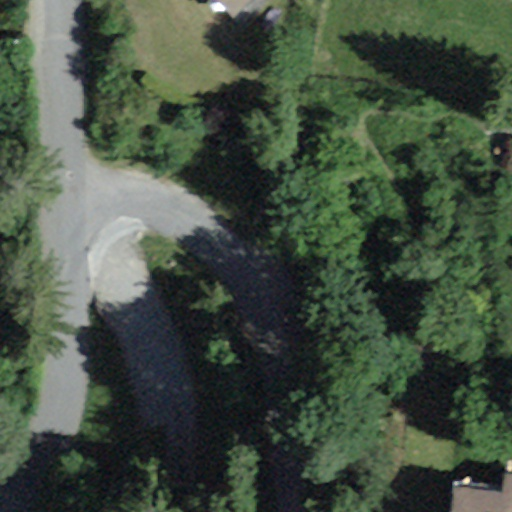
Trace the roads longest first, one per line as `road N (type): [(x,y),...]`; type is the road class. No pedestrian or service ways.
road 1 (residential): [(79,198),(161,208),(234,247),(288,371),(316,511)]
road 2 (residential): [(11,511),(53,412),(79,198)]
road 3 (residential): [(79,198),(67,0)]
